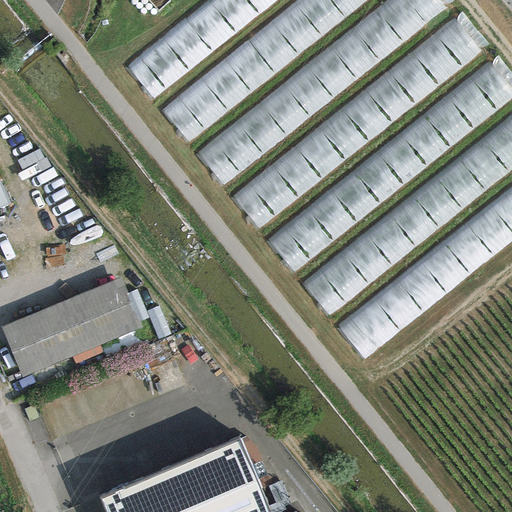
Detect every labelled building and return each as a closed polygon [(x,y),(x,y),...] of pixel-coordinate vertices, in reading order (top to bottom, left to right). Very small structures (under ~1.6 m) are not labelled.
[(217,0),(121,76),(147,108),(284,0),(217,0)] [(311,0),(161,118),(187,151),(378,0),(311,0)] [(433,0),(392,0),(192,159),(218,191),(443,13),(433,0)] [(453,27),(228,205),(253,238),(479,59),(453,27)] [(511,99),(490,73),(265,251),(290,283),(511,108),(511,99)] [(511,124),(299,293),(324,325),(511,176),(511,124)] [(0,207),(9,204),(0,182),(0,207)] [(511,195),(333,337),(359,370),(511,248),(511,195)] [(511,266),(370,377),(395,409),(511,317),(511,266)] [(122,278),(2,326),(22,376),(142,328),(122,278)] [(511,338),(405,422),(430,454),(511,390),(511,338)] [(511,407),(443,462),(469,494),(511,460),(511,407)] [(106,511),(266,511),(238,444),(102,500),(106,511)] [(511,511),(511,476),(476,505),(481,511),(511,511)]
